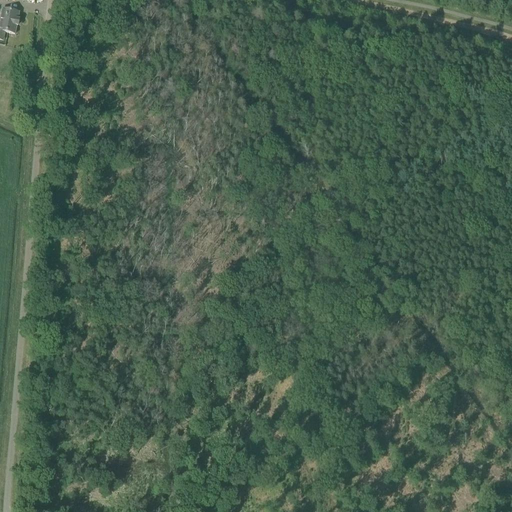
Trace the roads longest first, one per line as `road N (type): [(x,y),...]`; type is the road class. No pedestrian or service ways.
road 1 (unclassified): [(3,511),(51,0)]
road 2 (track): [(344,0),(511,38)]
